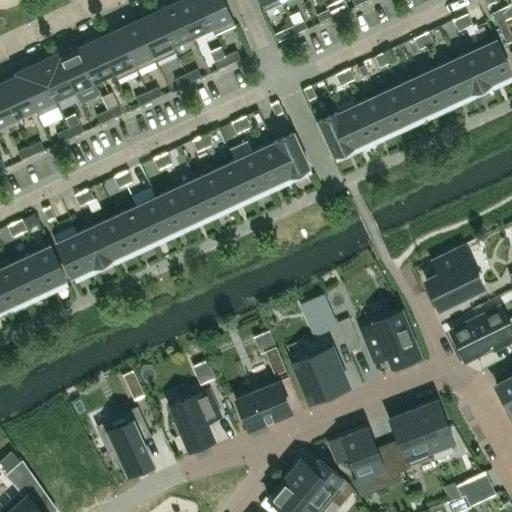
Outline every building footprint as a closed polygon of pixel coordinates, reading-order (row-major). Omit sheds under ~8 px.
[(192,36),(176,0),(173,0),(156,8),(176,51),(173,44),(192,36)] [(215,33),(199,0),(176,0),(192,36),(211,27),(214,34),(215,33)] [(199,0),(215,33),(235,24),(224,0),(199,0)] [(258,0),(263,10),(282,1),(280,0),(258,0)] [(327,9),(331,16),(342,11),(338,4),(327,9)] [(176,51),(156,8),(155,9),(157,11),(138,20),(156,60),(176,51)] [(317,14),(320,21),(331,16),(327,9),(317,14)] [(499,9),(492,12),(497,23),(504,20),(499,9)] [(460,16),(465,27),(472,24),(467,13),(460,16)] [(453,19),(458,30),(465,27),(460,16),(453,19)] [(156,60),(138,20),(118,29),(137,69),(156,60)] [(303,20),(293,25),(296,32),(307,27),(303,20)] [(510,31),(504,20),(497,23),(502,34),(510,31)] [(296,32),(293,25),(282,30),(285,37),(296,32)] [(137,69),(118,29),(99,38),(117,78),(137,69)] [(421,34),(426,45),(433,42),(428,31),(421,34)] [(510,31),(502,34),(506,43),(511,39),(511,33),(511,34),(510,31)] [(418,48),(426,45),(421,34),(413,38),(418,48)] [(117,78),(99,38),(80,47),(78,44),(77,45),(94,81),(113,72),(116,79),(117,78)] [(490,82),(511,73),(495,38),(475,48),(490,82)] [(94,81),(77,45),(58,54),(75,90),(94,81)] [(471,91),(490,82),(475,48),(455,57),(471,91)] [(381,52),(386,63),(394,60),(389,49),(381,52)] [(240,58),(236,50),(225,55),(229,63),(240,58)] [(374,56),(379,66),(386,63),(381,52),(374,56)] [(75,90),(58,54),(38,63),(58,105),(59,105),(56,99),(75,90)] [(229,63),(225,55),(214,60),(218,68),(229,63)] [(451,100),(471,91),(455,57),(435,66),(451,100)] [(58,105),(38,63),(19,72),(38,114),(58,105)] [(363,65),(357,67),(361,76),(367,74),(363,65)] [(431,109),(451,100),(435,66),(416,75),(431,109)] [(342,70),(347,81),(355,78),(349,67),(342,70)] [(201,76),(197,68),(186,73),(189,81),(201,76)] [(340,84),(347,81),(342,70),(335,74),(340,84)] [(38,114),(19,72),(18,72),(19,75),(0,84),(16,117),(35,108),(37,115),(38,114)] [(189,81),(186,73),(174,78),(178,86),(189,81)] [(412,118),(431,109),(416,75),(396,84),(412,118)] [(0,124),(16,117),(0,84),(0,83),(0,124)] [(392,127),(412,118),(396,84),(376,93),(392,127)] [(308,99),(316,96),(310,85),(303,88),(308,99)] [(161,94),(158,86),(147,91),(150,99),(161,94)] [(150,99),(147,91),(135,96),(139,104),(150,99)] [(373,136),(392,127),(376,93),(357,102),(373,136)] [(271,103),(276,114),(284,111),(278,100),(271,103)] [(353,145),(373,136),(357,102),(337,111),(353,145)] [(122,112),(118,104),(107,109),(111,117),(122,112)] [(111,117),(107,109),(96,114),(100,122),(111,117)] [(337,111),(317,120),(333,155),(353,145),(337,111)] [(238,118),(243,129),(251,126),(246,115),(238,118)] [(243,129),(238,118),(231,122),(236,132),(243,129)] [(83,130),(79,122),(68,127),(72,135),(83,130)] [(72,135),(68,127),(57,132),(61,141),(72,135)] [(288,175),(309,166),(293,131),(273,141),(288,175)] [(204,147),(211,144),(206,133),(199,136),(204,147)] [(204,147),(199,136),(192,140),(197,151),(204,147)] [(44,148),(40,140),(29,145),(33,153),(44,148)] [(273,141),(253,150),(269,184),(288,175),(273,141)] [(33,153),(29,145),(17,150),(21,159),(33,153)] [(253,150),(233,159),(249,193),(269,184),(253,150)] [(165,165),(172,162),(167,151),(160,154),(165,165)] [(153,158),(158,169),(165,165),(160,154),(153,158)] [(233,159),(214,168),(230,202),(249,193),(233,159)] [(214,168),(194,177),(210,211),(230,202),(214,168)] [(121,172),(126,183),(133,180),(128,169),(121,172)] [(113,176),(119,187),(126,183),(121,172),(113,176)] [(194,177),(175,186),(190,220),(210,211),(194,177)] [(175,186),(155,195),(171,229),(190,220),(175,186)] [(82,191),(87,201),(94,198),(89,187),(82,191)] [(87,201),(82,191),(74,194),(79,205),(87,201)] [(155,195),(135,204),(151,238),(171,229),(155,195)] [(135,204),(116,213),(132,247),(151,238),(135,204)] [(42,209),(47,220),(55,216),(50,205),(42,209)] [(116,213),(96,222),(112,257),(132,247),(116,213)] [(20,232),(27,229),(22,218),(14,221),(20,232)] [(20,232),(14,221),(7,225),(12,236),(20,232)] [(96,222),(77,231),(92,266),(112,257),(96,222)] [(77,231),(56,241),(72,275),(92,266),(77,231)] [(45,287),(65,278),(50,244),(29,253),(45,287)] [(462,245),(433,260),(439,272),(425,279),(439,306),(482,285),(462,245)] [(25,297),(45,287),(29,253),(9,262),(25,297)] [(0,293),(6,306),(25,297),(9,262),(0,266),(0,293)] [(323,295),(302,305),(307,316),(328,306),(323,295)] [(483,351),(489,348),(490,350),(511,339),(511,331),(499,305),(450,330),(465,360),(482,351),(483,353),(484,353),(483,351)] [(374,322),(361,327),(373,359),(386,353),(391,364),(419,353),(401,309),(373,320),(374,322)] [(348,318),(338,322),(342,332),(348,330),(351,324),(348,318)] [(264,350),(274,374),(285,369),(275,345),(264,350)] [(330,346),(294,361),(310,399),(335,389),(331,380),(342,375),(330,346)] [(207,360),(195,366),(201,381),(214,376),(207,360)] [(144,394),(133,370),(122,375),(133,399),(144,394)] [(511,375),(496,384),(511,412),(511,411),(511,375)] [(289,410),(277,381),(236,399),(238,405),(236,406),(243,422),(245,421),(248,427),(289,410)] [(194,395),(194,394),(170,404),(188,448),(212,438),(205,420),(219,414),(208,389),(194,395)] [(436,399),(413,408),(431,453),(454,444),(436,399)] [(127,473),(131,471),(135,469),(143,466),(144,465),(151,461),(141,438),(150,434),(137,404),(126,409),(126,410),(130,419),(107,429),(115,445),(106,449),(115,469),(124,465),(127,473)] [(431,453),(413,408),(390,417),(400,443),(388,448),(398,471),(409,467),(408,464),(432,455),(431,453)] [(349,454),(360,481),(374,476),(377,484),(399,476),(398,471),(388,448),(377,452),(366,426),(329,441),(336,459),(349,454)] [(42,511),(33,502),(44,491),(21,458),(5,473),(20,489),(0,507),(0,511),(42,511)] [(300,458),(284,477),(323,510),(331,500),(339,506),(353,488),(329,466),(321,476),(300,458)] [(284,477),(268,497),(286,511),(321,511),(323,510),(284,477)] [(471,491),(466,479),(459,482),(464,494),(471,491)] [(464,494),(470,505),(476,502),(471,491),(464,494)]
